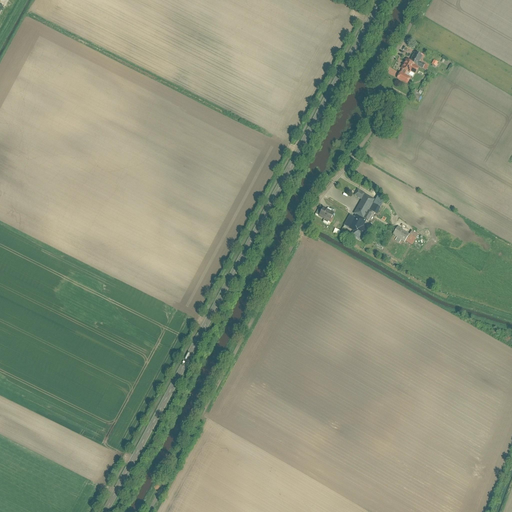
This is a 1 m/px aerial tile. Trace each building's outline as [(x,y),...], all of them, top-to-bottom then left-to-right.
[(417,55),(410,52),(405,62),(413,66),(417,68),(420,63),(414,60),(417,55)] [(405,62),(401,60),(391,78),(402,84),(406,77),(403,76),(406,71),(410,73),(413,66),(405,62)] [(388,198),(378,192),(375,198),(360,190),(356,196),(364,200),(355,216),(352,214),(345,227),(355,232),(352,237),(362,242),(369,229),(366,227),(368,222),(370,222),(375,212),(378,214),(381,207),(383,208),(388,198)] [(336,214),(325,208),(320,218),(331,224),(336,214)] [(405,232),(394,225),(388,233),(406,244),(413,233),(407,229),(405,232)]
